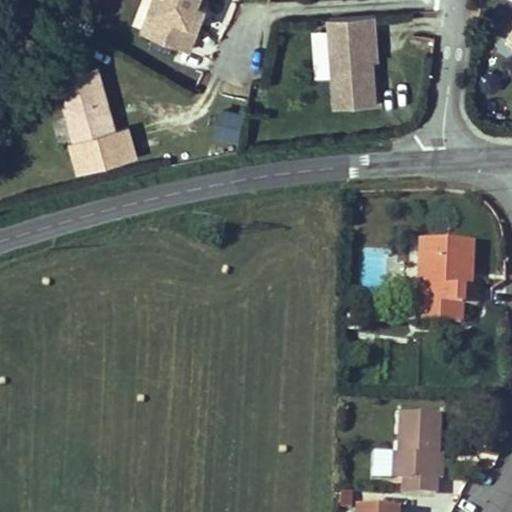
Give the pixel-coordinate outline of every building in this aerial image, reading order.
[(154,0),(153,4),(201,22),(209,2),(203,0),(154,0)] [(377,10),(331,13),(334,70),(336,101),(377,99),(374,55),(372,28),(378,28),(377,10)] [(58,72),(77,137),(117,126),(98,61),(58,72)] [(213,136),(239,140),(244,107),(218,103),(213,136)] [(478,290),(471,290),(463,289),(464,275),(471,276),(473,243),(421,240),(421,258),(429,258),(427,306),(462,307),(478,308),(478,290)] [(427,306),(429,258),(421,258),(418,305),(427,306)] [(464,275),(463,289),(471,290),(471,276),(464,275)] [(427,306),(418,305),(418,322),(461,324),(462,307),(427,306)] [(436,496),(437,481),(438,456),(440,416),(400,415),(398,456),(393,455),(392,481),(403,481),(403,495),(436,496)] [(372,480),(392,481),(393,455),(373,454),(372,480)]
